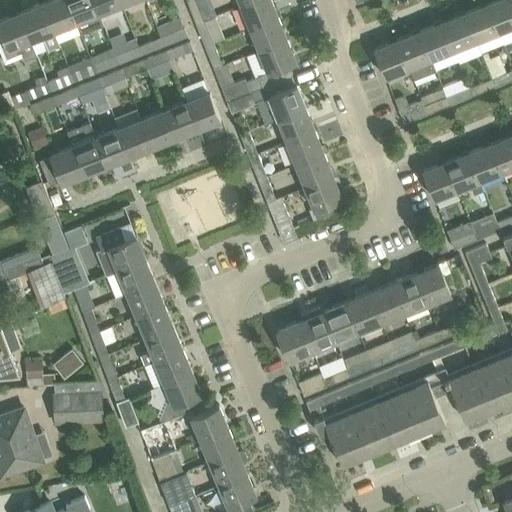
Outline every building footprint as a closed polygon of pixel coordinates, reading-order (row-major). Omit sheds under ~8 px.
[(67,0),(49,0),(43,3),(54,31),(77,22),(67,0)] [(104,24),(99,13),(94,0),(67,0),(77,22),(81,33),(104,24)] [(94,0),(99,13),(122,4),(120,0),(94,0)] [(205,20),(205,19),(197,0),(187,0),(196,23),(205,20)] [(278,15),(272,0),(251,0),(242,4),(251,26),(278,15)] [(511,25),(511,0),(494,0),(488,2),(499,31),(511,25)] [(488,2),(466,11),(477,40),(499,31),(488,2)] [(60,46),(54,31),(43,3),(20,12),(32,40),(42,36),(47,48),(48,50),(60,46)] [(466,11),(443,21),(454,49),(477,40),(466,11)] [(0,51),(5,63),(23,56),(25,59),(37,54),(36,53),(32,40),(20,12),(0,19),(0,51)] [(278,15),(251,26),(260,49),(287,38),(278,15)] [(205,20),(196,23),(205,45),(214,41),(205,20)] [(443,21),(420,30),(432,58),(436,69),(459,60),(454,49),(443,21)] [(169,42),(188,35),(184,27),(162,36),(165,44),(169,42)] [(420,30),(398,39),(409,67),(414,79),(436,70),(432,58),(420,30)] [(162,36),(139,45),(138,45),(142,53),(165,44),(162,36)] [(119,62),(142,53),(138,45),(139,45),(136,37),(112,47),(119,62)] [(287,38),(260,49),(269,71),(246,81),(244,77),(222,87),(227,100),(252,90),(289,75),(286,66),(297,61),(287,38)] [(398,39),(374,48),(386,76),(409,67),(398,39)] [(170,58),(175,56),(193,49),(190,41),(167,50),(170,58)] [(205,45),(211,60),(214,68),(223,65),(220,56),(214,41),(205,45)] [(89,56),(95,72),(119,62),(112,47),(89,56)] [(511,70),(506,73),(497,47),(483,53),(493,78),(496,86),(511,79),(511,70)] [(170,58),(167,50),(144,59),(147,67),(154,65),(170,58)] [(67,65),(73,81),(95,72),(89,56),(67,65)] [(144,59),(121,68),(125,77),(147,67),(144,59)] [(59,76),(48,81),(51,89),(73,81),(67,65),(56,69),(59,76)] [(99,77),(106,94),(128,85),(125,77),(121,68),(99,77)] [(265,123),(277,118),(306,107),(297,83),(293,85),(289,75),(252,90),(256,101),(268,96),(272,108),(261,112),(265,123)] [(106,94),(99,77),(77,86),(80,95),(79,95),(82,103),(106,94)] [(450,104),(473,95),(470,87),(469,88),(465,78),(444,87),(447,94),(450,104)] [(470,87),(473,95),(496,86),(493,78),(470,87)] [(25,90),(11,96),(10,96),(13,103),(12,104),(14,109),(30,103),(29,98),(51,89),(48,81),(25,90)] [(77,86),(54,95),(58,104),(79,95),(80,95),(77,86)] [(10,96),(11,96),(8,89),(7,90),(0,92),(0,93),(5,106),(12,104),(13,103),(10,96)] [(187,100),(198,128),(221,118),(210,90),(187,100)] [(427,113),(450,104),(447,94),(424,104),(427,113)] [(34,113),(58,104),(54,95),(31,104),(30,103),(34,113)] [(424,104),(422,99),(398,108),(404,122),(427,113),(424,104)] [(198,128),(187,100),(164,109),(175,137),(198,128)] [(277,118),(286,141),(315,129),(306,107),(277,118)] [(141,118),(153,146),(175,137),(164,109),(141,118)] [(119,127),(130,155),(153,146),(141,118),(119,127)] [(96,136),(95,136),(90,122),(68,132),(74,145),(85,173),(107,164),(96,136)] [(34,149),(49,144),(42,126),(27,132),(34,149)] [(119,127),(96,136),(107,164),(130,155),(119,127)] [(254,144),(248,129),(240,133),(246,148),(254,144)] [(286,141),(296,163),(324,152),(315,129),(286,141)] [(511,134),(491,142),(503,170),(511,166),(511,134)] [(491,142),(469,151),(480,179),(503,170),(491,142)] [(50,155),(39,160),(49,184),(60,180),(61,182),(85,173),(74,145),(50,155)] [(484,189),(480,179),(469,151),(446,160),(457,188),(470,183),(474,193),(484,189)] [(257,152),(249,156),(255,170),(263,167),(257,152)] [(296,163),(305,186),(333,174),(324,152),(296,163)] [(446,160),(423,170),(434,198),(457,188),(446,160)] [(336,175),(334,176),(333,174),(305,186),(310,199),(318,217),(332,211),(329,203),(343,198),(338,185),(340,184),(340,181),(338,176),(336,175)] [(266,175),(258,178),(264,193),(272,190),(266,175)] [(27,187),(41,220),(56,214),(42,181),(27,187)] [(291,218),(283,200),(282,196),(281,195),(276,197),(275,197),(267,201),(277,224),(290,219),(291,218)] [(500,229),(511,224),(511,214),(497,221),(500,229)] [(478,238),(500,229),(497,221),(474,230),(478,238)] [(474,230),(466,233),(462,224),(447,229),(450,236),(451,239),(454,248),(473,240),(478,238),(474,230)] [(81,225),(64,232),(70,246),(75,244),(87,240),(81,225)] [(97,252),(106,274),(146,258),(136,234),(125,239),(120,227),(97,237),(102,250),(97,252)] [(511,231),(503,235),(507,245),(511,243),(511,349),(448,376),(445,367),(425,375),(426,379),(326,420),(324,415),(314,419),(320,434),(329,430),(343,464),(361,456),(359,451),(366,448),(368,453),(387,446),(385,441),(392,438),(394,443),(412,435),(410,430),(417,427),(419,432),(438,424),(436,420),(443,417),(445,422),(446,421),(435,396),(453,389),(466,420),(484,412),(482,407),(489,404),(491,409),(510,401),(508,397),(511,394),(511,231)] [(64,235),(49,241),(54,252),(69,246),(64,235)] [(466,251),(470,262),(480,286),(488,283),(479,261),(492,256),(486,242),(466,251)] [(70,246),(50,254),(65,290),(89,281),(75,244),(70,246)] [(31,268),(31,269),(52,261),(51,261),(44,263),(36,245),(0,259),(0,263),(6,278),(31,268)] [(155,280),(146,258),(106,274),(115,296),(126,291),(127,292),(155,280)] [(52,261),(31,269),(45,304),(65,296),(52,261)] [(439,262),(415,272),(427,302),(451,292),(439,262)] [(415,272),(392,282),(404,311),(427,302),(415,272)] [(165,303),(155,280),(127,292),(136,315),(165,303)] [(369,291),(381,321),(404,311),(392,282),(369,291)] [(490,312),(499,309),(497,305),(511,301),(509,298),(495,299),(488,283),(480,286),(490,312)] [(83,284),(74,288),(82,311),(91,307),(83,284)] [(346,300),(359,330),(381,321),(369,291),(346,300)] [(336,339),(359,330),(346,300),(324,310),(336,339)] [(145,337),(174,325),(165,303),(136,315),(145,337)] [(324,310),(322,310),(320,305),(306,311),(308,316),(303,318),(301,319),(313,349),(317,348),(336,339),(324,310)] [(82,311),(91,334),(100,331),(91,307),(82,311)] [(506,327),(499,309),(490,312),(498,331),(506,327)] [(289,359),(313,349),(301,319),(277,329),(289,359)] [(438,329),(442,338),(466,328),(462,319),(438,329)] [(174,325),(145,337),(151,350),(141,354),(145,364),(155,360),(183,348),(174,325)] [(0,378),(20,377),(1,326),(0,326),(0,378)] [(490,334),(487,326),(471,332),(474,341),(490,334)] [(419,347),(442,338),(438,329),(416,339),(419,347)] [(91,334),(100,357),(109,353),(100,331),(91,334)] [(467,344),(463,335),(447,342),(450,351),(467,344)] [(396,357),(419,347),(416,339),(393,348),(396,357)] [(443,354),(439,345),(427,350),(422,353),(425,361),(430,359),(443,354)] [(192,370),(183,348),(155,360),(164,382),(192,370)] [(373,366),(396,357),(393,348),(370,358),(373,366)] [(109,353),(100,357),(108,379),(117,375),(109,353)] [(425,361),(422,353),(417,355),(420,363),(425,361)] [(420,363),(417,355),(399,362),(403,370),(420,363)] [(351,375),(373,366),(370,358),(348,367),(351,375)] [(25,361),(27,385),(56,383),(55,375),(43,376),(42,359),(25,361)] [(379,380),(395,374),(392,365),(375,372),(379,380)] [(332,383),(351,375),(348,367),(324,377),(328,385),(332,383)] [(196,406),(192,398),(202,394),(192,370),(164,382),(169,395),(159,418),(163,420),(179,413),(196,406)] [(304,395),(327,385),(328,385),(324,377),(322,371),(298,381),(304,395)] [(117,375),(108,379),(117,402),(129,397),(126,398),(117,375)] [(371,383),(368,375),(351,382),(355,390),(371,383)] [(347,393),(344,385),(340,386),(328,391),(331,400),(344,395),(347,393)] [(102,396),(106,396),(104,389),(54,392),(56,422),(103,419),(102,396)] [(319,405),(324,403),(320,394),(306,400),(312,414),(321,410),(319,405)] [(139,421),(129,397),(117,402),(126,426),(139,421)] [(192,415),(201,439),(229,427),(219,404),(192,415)] [(44,457),(36,433),(26,406),(0,415),(0,471),(1,474),(45,458),(44,457)] [(140,428),(151,457),(169,450),(158,421),(140,428)] [(238,450),(229,427),(201,439),(210,461),(238,450)] [(151,457),(160,482),(179,475),(169,450),(151,457)] [(238,450),(210,461),(219,484),(247,472),(238,450)] [(188,497),(195,494),(186,472),(179,475),(164,480),(160,482),(169,504),(186,498),(188,497)] [(249,498),(257,495),(247,472),(219,484),(229,506),(221,509),(222,511),(221,511),(253,511),(255,511),(249,498)] [(511,511),(511,483),(501,488),(505,498),(504,499),(509,511),(511,511)] [(91,511),(85,496),(67,503),(68,507),(67,507),(55,511),(54,511),(49,501),(34,507),(22,511),(91,511)] [(169,504),(171,511),(193,511),(188,497),(186,498),(169,504)]
